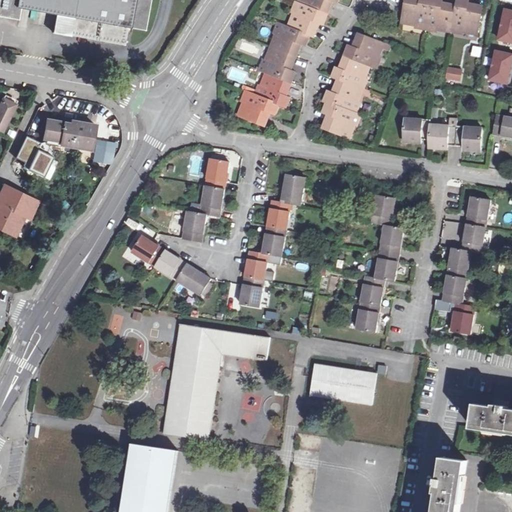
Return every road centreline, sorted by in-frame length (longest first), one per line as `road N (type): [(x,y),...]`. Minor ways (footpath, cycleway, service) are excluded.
road 1 (track): [(403,360),(304,344),(279,511)]
road 2 (secondary): [(159,113),(91,241),(39,311)]
road 3 (secondary): [(59,316),(175,120)]
road 4 (residential): [(423,511),(449,363),(511,376)]
road 5 (residential): [(365,0),(313,64),(296,150)]
road 6 (unclassified): [(159,113),(122,94),(0,73)]
road 7 (residential): [(443,173),(416,330)]
road 8 (residential): [(296,150),(443,173)]
road 9 (secondary): [(175,120),(249,0)]
road 10 (secondary): [(231,0),(159,113)]
road 11 (residential): [(255,144),(239,239),(225,259)]
